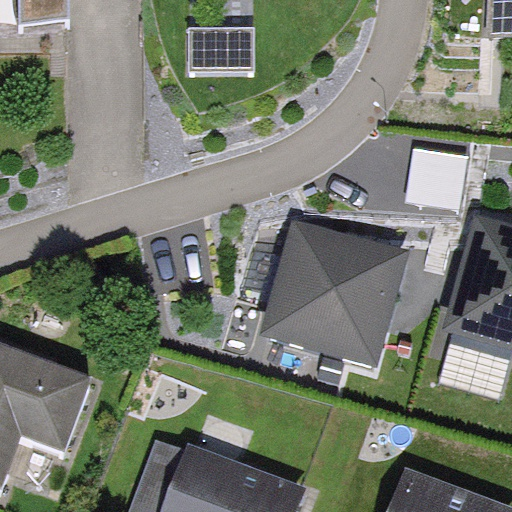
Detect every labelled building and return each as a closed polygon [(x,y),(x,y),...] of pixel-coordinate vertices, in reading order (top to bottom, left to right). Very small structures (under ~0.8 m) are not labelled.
[(21,0),(22,35),(72,35),(71,0),(21,0)] [(511,0),(492,0),(492,10),(511,10),(511,0)] [(254,79),(254,35),(191,35),(191,79),(254,79)] [(469,165),(430,158),(422,211),(461,217),(469,165)] [(511,244),(483,237),(455,337),(511,352),(511,244)] [(401,269),(301,241),(273,341),(374,369),(401,269)] [(91,390),(0,356),(0,497),(2,499),(22,445),(65,461),(91,390)] [(296,511),(300,502),(192,462),(173,511),(296,511)] [(477,511),(410,488),(401,511),(477,511)]
